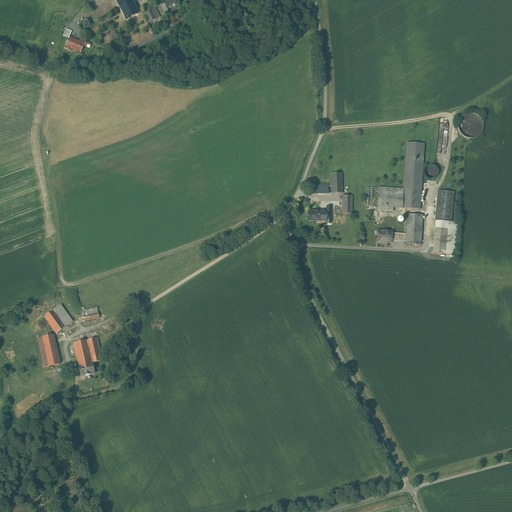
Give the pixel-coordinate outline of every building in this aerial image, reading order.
[(138,13),(131,0),(116,0),(126,19),(138,13)] [(174,0),(168,0),(164,3),(166,8),(167,8),(176,3),(174,0)] [(166,8),(164,3),(158,5),(162,13),(168,10),(167,8),(166,8)] [(155,7),(144,14),(149,23),(160,16),(155,7)] [(90,18),(84,21),(87,27),(92,24),(90,18)] [(98,26),(89,31),(91,35),(100,30),(98,26)] [(68,38),(71,32),(66,29),(63,36),(68,38)] [(79,42),(75,40),(69,37),(65,46),(66,46),(64,49),(70,51),(72,47),(76,49),(76,51),(80,53),(84,46),(89,48),(91,44),(80,40),(79,42)] [(483,135),(479,113),(462,116),(466,138),(483,135)] [(447,143),(449,123),(440,122),(437,151),(443,152),(443,143),(447,143)] [(424,144),(407,143),(404,187),(404,189),(403,189),(402,208),(420,209),(424,144)] [(438,175),(438,172),(437,169),(436,167),(433,166),(431,165),(428,166),(426,167),(424,170),(424,173),(424,175),(426,178),(428,179),(431,180),(434,179),(436,177),(438,175)] [(345,177),(330,177),(330,189),(330,198),(341,198),(341,189),(345,189),(345,177)] [(403,189),(379,188),(377,210),(393,211),(393,208),(402,208),(403,189)] [(323,189),(310,189),(310,198),(323,198),(323,189)] [(454,192),(438,191),(435,221),(448,223),(451,223),(451,222),(454,192)] [(350,200),(341,200),(342,217),(351,217),(350,200)] [(340,207),(329,206),(328,215),(327,223),(327,226),(339,227),(340,207)] [(321,214),(310,213),(309,223),(320,224),(320,222),(327,223),(328,215),(321,215),(321,214)] [(422,215),(407,215),(407,217),(407,223),(406,234),(406,242),(406,244),(420,245),(422,215)] [(458,223),(451,222),(451,223),(448,223),(447,229),(448,229),(445,254),(455,255),(458,223)] [(447,229),(435,228),(432,253),(445,254),(448,229),(447,229)] [(392,232),(378,231),(379,231),(379,235),(378,235),(377,242),(391,243),(391,241),(392,233),(392,232)] [(325,232),(319,232),(319,235),(308,235),(309,240),(325,240),(325,232)] [(406,234),(405,234),(392,233),(391,241),(406,242),(406,234)] [(72,322),(60,305),(44,317),(48,323),(50,325),(52,328),(56,334),(65,327),(72,322)] [(97,308),(84,311),(83,307),(80,308),(82,316),(98,313),(97,308)] [(98,313),(82,316),(83,321),(99,318),(98,313)] [(52,328),(50,325),(48,323),(44,317),(42,318),(50,329),(52,328)] [(53,335),(38,338),(44,367),(60,364),(53,335)] [(96,339),(73,343),(78,366),(92,364),(101,362),(97,343),(96,339)] [(92,364),(78,366),(80,377),(94,374),(92,364)]
